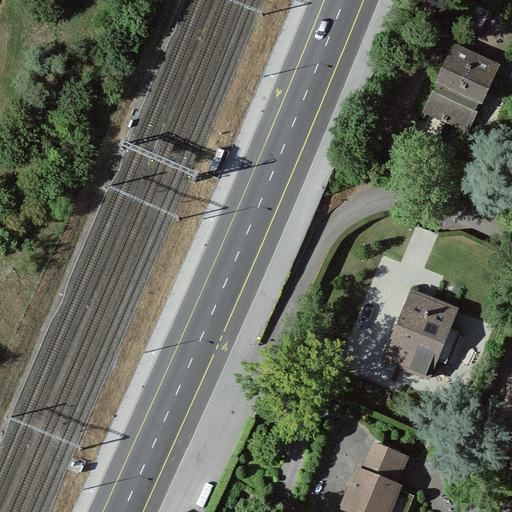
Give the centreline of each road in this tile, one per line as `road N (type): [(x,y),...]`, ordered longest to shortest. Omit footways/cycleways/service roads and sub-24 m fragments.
road 1 (residential): [(191,361),(250,386),(321,241),(373,200),(436,200),(511,235)]
road 2 (primary): [(342,4),(191,361)]
road 3 (primary): [(191,361),(122,511)]
